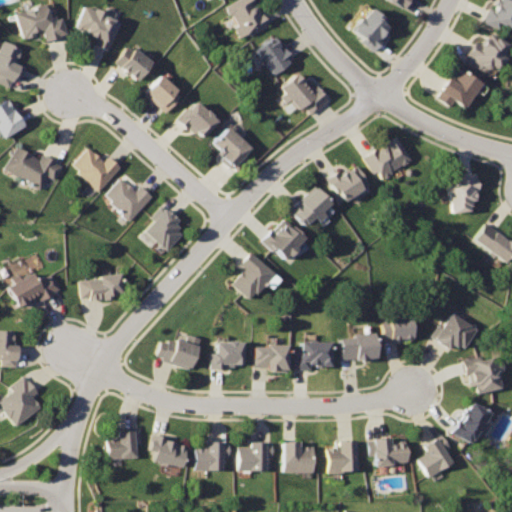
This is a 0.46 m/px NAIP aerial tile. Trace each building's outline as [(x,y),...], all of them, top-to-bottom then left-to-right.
[(247,0),(234,0),(222,8),(241,40),(264,26),(247,0)] [(511,0),(492,0),(490,7),(486,5),(478,22),(496,31),(497,25),(507,30),(511,18),(511,0)] [(12,14),(18,39),(37,33),(40,40),(62,35),(53,3),(12,14)] [(79,5),(71,27),(85,32),(83,37),(103,45),(115,18),(79,5)] [(368,10),(350,32),(371,52),(390,28),(368,10)] [(475,30),(461,61),(485,75),(488,68),(495,71),(507,44),(475,30)] [(272,38),(255,50),(272,73),(288,61),(272,38)] [(0,41),(0,79),(8,83),(21,52),(0,41)] [(123,44),(110,63),(133,80),(147,61),(123,44)] [(451,65),(431,98),(447,108),(451,101),(462,108),(478,85),(451,65)] [(294,74),(278,87),(295,110),(300,106),(308,115),(327,102),(315,87),(307,91),(294,74)] [(154,77),(140,95),(162,113),(178,95),(154,77)] [(4,100),(0,102),(0,136),(1,138),(21,125),(4,100)] [(191,101),(177,118),(199,138),(215,121),(191,101)] [(224,128),(209,144),(234,165),(248,149),(224,128)] [(359,155),(391,137),(407,162),(374,178),(359,155)] [(13,144),(1,169),(36,188),(43,177),(52,180),(59,163),(42,153),(38,160),(13,144)] [(84,147),(69,165),(96,189),(118,168),(107,157),(101,162),(84,147)] [(350,164),(323,180),(337,201),(365,186),(350,164)] [(467,177),(453,177),(454,184),(445,186),(449,214),(464,211),(471,202),(467,177)] [(116,179),(102,197),(128,219),(148,195),(137,186),(131,191),(116,179)] [(311,188),(284,212),(300,226),(326,205),(311,188)] [(161,207),(139,232),(164,249),(176,236),(176,218),(161,207)] [(278,222),(261,242),(281,259),(299,239),(278,222)] [(481,224),(471,239),(501,261),(511,245),(481,224)] [(226,284),(248,303),(272,274),(247,252),(235,264),(239,270),(226,284)] [(46,267),(4,287),(13,306),(57,286),(46,267)] [(75,280),(79,299),(121,293),(118,273),(75,280)] [(445,310),(428,337),(445,348),(449,344),(459,348),(473,329),(445,310)] [(375,319),(379,342),(408,338),(404,315),(375,319)] [(0,330),(0,363),(12,364),(14,332),(0,330)] [(159,333),(152,356),(185,367),(194,343),(159,333)] [(336,339),(339,362),(373,358),(370,335),(336,339)] [(289,351),(289,370),(326,370),(325,342),(296,341),(296,349),(289,351)] [(207,342),(207,367),(240,367),(240,342),(207,342)] [(249,346),(250,367),(262,366),(261,371),(283,371),(283,345),(249,346)] [(457,360),(460,374),(467,374),(470,392),(497,388),(491,353),(457,360)] [(20,375),(3,387),(7,391),(0,395),(0,411),(8,425),(37,408),(29,396),(33,393),(20,375)] [(468,401),(449,430),(468,444),(488,414),(468,401)] [(103,441),(103,458),(132,457),(132,431),(115,431),(115,440),(103,441)] [(150,435),(146,449),(151,452),(149,460),(178,469),(184,446),(161,440),(162,436),(150,435)] [(372,448),(364,449),(365,456),(374,467),(404,464),(403,446),(388,446),(386,438),(370,440),(372,448)] [(414,460),(425,476),(449,462),(434,439),(421,446),(425,452),(414,460)] [(324,447),(324,472),(355,471),(353,441),(336,442),(336,448),(324,447)] [(280,442),(281,471),(311,472),(310,448),(296,447),(294,442),(280,442)] [(192,449),(192,469),(220,470),(219,458),(226,458),(226,443),(206,443),(205,449),(192,449)] [(235,447),(234,472),(263,473),(262,443),(247,443),(247,448),(235,447)]
